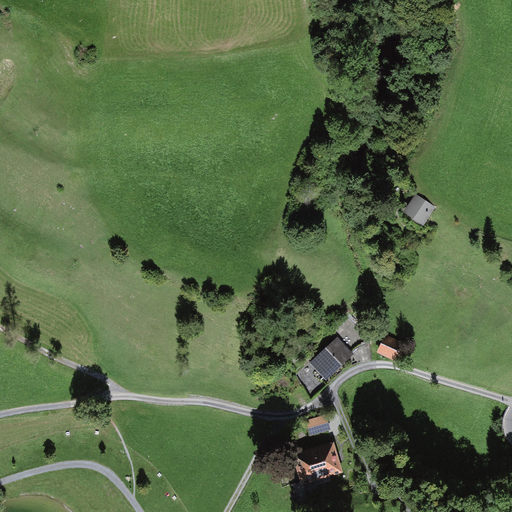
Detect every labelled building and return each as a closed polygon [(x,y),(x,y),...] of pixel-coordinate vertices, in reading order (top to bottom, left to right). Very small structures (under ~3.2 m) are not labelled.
[(417,198),(408,211),(423,221),(432,208),(417,198)] [(330,331),(338,340),(313,363),(325,376),(356,348),(369,342),(362,326),(358,328),(347,316),(330,331)] [(405,347),(387,338),(380,351),(394,358),(395,357),(399,359),(405,347)] [(85,387),(86,394),(96,391),(95,385),(85,387)] [(309,422),(312,433),(328,428),(324,417),(309,422)] [(294,455),(302,482),(329,475),(329,474),(341,471),(332,444),(294,455)] [(378,511),(394,511),(390,499),(376,504),(378,511)]
